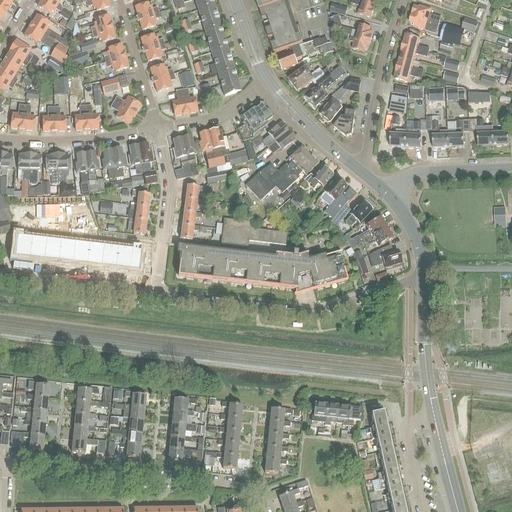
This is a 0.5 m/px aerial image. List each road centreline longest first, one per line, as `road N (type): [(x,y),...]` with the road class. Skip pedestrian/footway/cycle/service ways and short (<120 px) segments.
road 1 (residential): [(424,273),(315,314),(156,293)]
road 2 (residential): [(265,511),(256,488),(7,462)]
road 3 (residential): [(357,169),(402,0)]
road 4 (residential): [(156,129),(167,186),(156,293)]
road 5 (residential): [(156,293),(0,278)]
road 6 (residential): [(0,139),(156,129)]
road 7 (tertiary): [(434,415),(424,273)]
road 8 (residential): [(117,0),(156,129)]
road 9 (residential): [(388,195),(425,172),(511,167)]
road 10 (tertiary): [(357,169),(267,80)]
road 11 (residential): [(156,129),(211,118),(267,80)]
